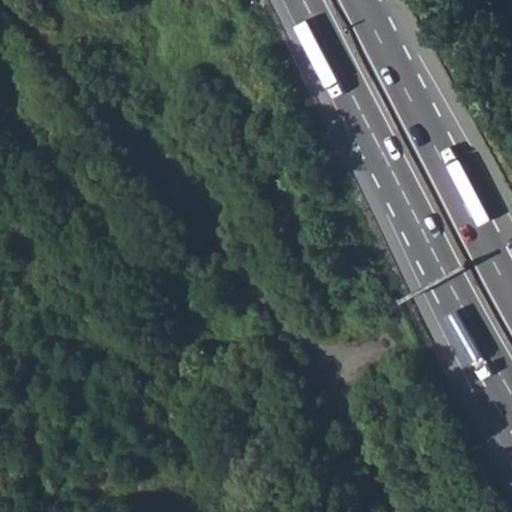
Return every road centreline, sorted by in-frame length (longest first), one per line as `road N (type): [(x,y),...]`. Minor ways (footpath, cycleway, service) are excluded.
road 1 (trunk): [(304,0),(511,392)]
road 2 (trunk): [(511,290),(359,0)]
